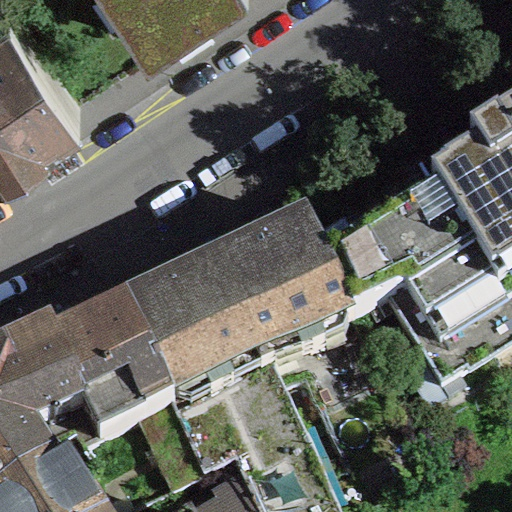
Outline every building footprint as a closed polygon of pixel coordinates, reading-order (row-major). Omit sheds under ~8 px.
[(120,0),(147,40),(157,34),(208,0),(120,0)] [(0,158),(77,107),(16,14),(0,24),(0,158)] [(511,119),(470,146),(475,155),(442,176),(444,180),(431,188),(436,197),(352,249),(344,236),(319,252),(352,321),(388,304),(442,389),(511,345),(511,119)] [(289,351),(295,364),(324,350),(318,337),(352,321),(319,252),(307,226),(126,311),(171,408),(205,479),(235,465),(248,491),(257,511),(338,511),(273,374),(272,372),(268,373),(263,363),(289,351)] [(0,498),(51,466),(102,441),(139,423),(171,408),(126,311),(13,364),(9,355),(0,359),(0,498)] [(205,479),(171,408),(139,423),(173,494),(205,479)] [(66,489),(51,466),(0,498),(0,511),(96,511),(80,486),(73,485),(66,489)] [(212,511),(257,511),(248,491),(212,511)]
